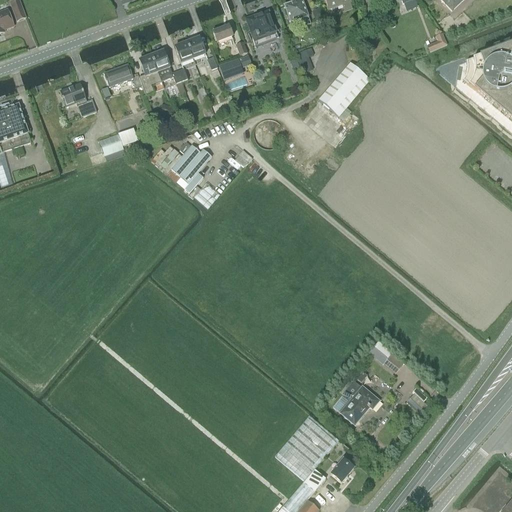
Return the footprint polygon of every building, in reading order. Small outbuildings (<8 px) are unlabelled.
[(302,28),(310,26),(308,19),(309,19),(302,0),(283,7),(290,26),(300,22),(302,28)] [(345,13),(352,10),(350,4),(351,3),(349,0),(325,0),(329,11),(342,6),(345,13)] [(441,0),(451,11),(462,0),(441,0)] [(25,19),(23,14),(18,1),(10,4),(17,22),(25,19)] [(318,10),(312,12),(315,22),(321,20),(318,10)] [(3,31),(13,27),(7,11),(0,14),(0,35),(4,34),(3,31)] [(260,15),(245,21),(255,48),(278,39),(271,20),(270,20),(267,13),(260,16),(260,15)] [(233,38),(229,28),(220,32),(219,29),(212,32),(213,34),(217,45),(233,38)] [(442,36),(434,39),(436,43),(427,47),(430,54),(446,47),(442,36)] [(187,44),(193,61),(205,57),(199,39),(187,44)] [(193,61),(187,44),(174,49),(181,66),(193,61)] [(241,57),(247,55),(243,45),(237,48),(241,57)] [(458,65),(454,88),(511,136),(511,45),(510,46),(458,65)] [(313,71),(308,59),(313,57),(310,50),(295,56),(303,75),(313,71)] [(151,58),(158,74),(169,70),(163,53),(151,58)] [(247,57),(218,67),(224,83),(243,76),(241,70),(251,67),(247,57)] [(158,74),(151,58),(139,62),(145,76),(138,79),(146,98),(164,91),(158,74)] [(217,71),(213,60),(206,63),(211,73),(217,71)] [(350,65),(332,85),(318,102),(338,119),(370,81),(350,65)] [(109,89),(133,80),(128,66),(104,75),(109,89)] [(188,82),(184,71),(171,76),(176,87),(188,82)] [(81,120),(97,114),(92,101),(87,103),(80,83),(59,91),(67,111),(76,107),(81,120)] [(2,112),(0,112),(0,151),(1,154),(30,144),(18,106),(9,109),(9,108),(1,111),(2,112)] [(99,143),(105,158),(118,153),(123,152),(122,148),(137,142),(133,131),(99,143)] [(186,144),(179,152),(184,156),(190,148),(186,144)] [(197,175),(209,161),(193,147),(172,171),(189,185),(197,175)] [(160,151),(150,164),(175,185),(176,184),(180,179),(171,171),(182,158),(169,148),(164,154),(160,151)] [(242,152),(234,161),(243,169),(251,160),(242,152)] [(180,179),(176,184),(189,195),(203,179),(197,175),(189,185),(188,186),(180,179)] [(220,197),(206,185),(193,200),(207,212),(220,197)] [(369,355),(382,366),(390,356),(377,345),(369,355)] [(372,411),(379,401),(362,387),(340,414),(354,425),(368,407),(372,411)] [(415,390),(412,394),(423,404),(427,400),(415,390)] [(413,396),(409,400),(421,410),(425,406),(423,404),(413,396)] [(338,443),(307,417),(274,458),(305,484),(314,472),(338,443)] [(343,460),(331,475),(341,484),(354,469),(343,460)] [(305,484),(283,510),(285,511),(299,511),(308,502),(325,481),(314,472),(305,484)] [(511,511),(511,500),(502,511),(511,511)] [(299,511),(317,511),(318,511),(308,502),(299,511)]
